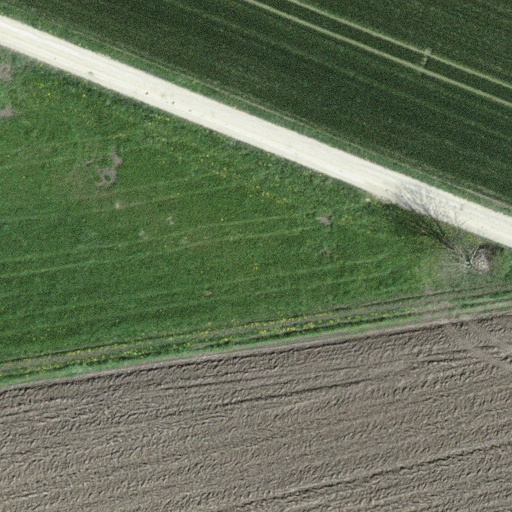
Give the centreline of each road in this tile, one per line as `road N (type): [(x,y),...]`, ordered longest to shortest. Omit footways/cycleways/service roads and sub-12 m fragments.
road 1 (unclassified): [(511,235),(0,31)]
road 2 (track): [(511,272),(0,375)]
